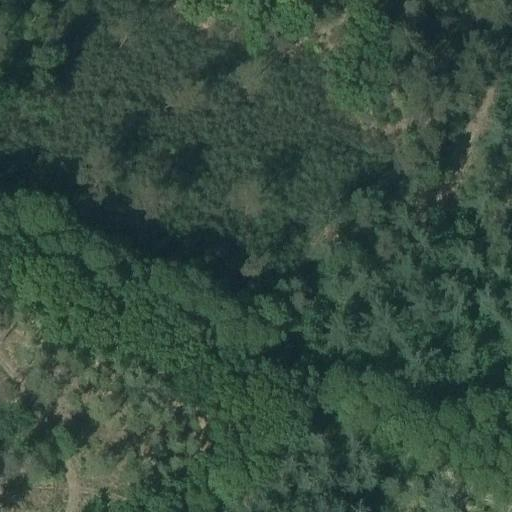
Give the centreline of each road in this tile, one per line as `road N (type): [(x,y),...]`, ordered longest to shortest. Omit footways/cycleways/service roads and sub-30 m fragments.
road 1 (track): [(497,511),(314,427),(0,242)]
road 2 (track): [(511,29),(314,427),(240,511)]
